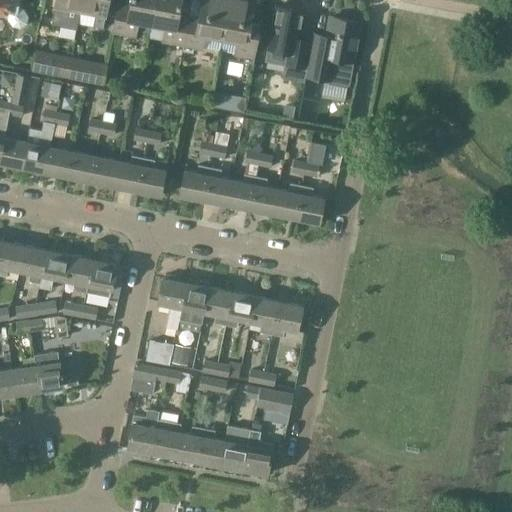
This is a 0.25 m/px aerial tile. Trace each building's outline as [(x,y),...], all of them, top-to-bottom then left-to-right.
[(0,0),(0,12),(7,14),(8,19),(12,25),(19,26),(26,22),(27,15),(23,8),(18,5),(18,0),(0,0)] [(55,0),(51,24),(76,29),(80,9),(81,0),(55,0)] [(81,0),(80,9),(96,11),(93,26),(103,28),(108,0),(81,0)] [(119,0),(118,0),(113,31),(135,35),(138,21),(151,24),(155,0),(129,0),(129,2),(119,0)] [(155,0),(151,24),(166,27),(163,41),(184,45),(189,18),(190,14),(179,12),(181,0),(155,0)] [(184,45),(183,50),(193,52),(194,47),(202,48),(203,46),(219,49),(228,0),(202,0),(199,20),(189,18),(184,45)] [(228,0),(219,49),(236,53),(236,55),(244,56),(243,61),(253,63),(259,32),(250,30),(255,1),(254,0),(228,0)] [(277,5),(267,61),(285,65),(286,63),(306,67),(311,39),(300,37),(305,10),(277,5)] [(328,35),(316,33),(308,76),(349,83),(361,21),(332,16),(328,35)] [(32,69),(67,76),(71,56),(36,49),(32,69)] [(71,56),(67,76),(103,83),(107,63),(71,56)] [(14,103),(11,102),(9,113),(21,115),(29,76),(19,74),(14,103)] [(58,100),(61,85),(51,83),(48,99),(58,100)] [(0,155),(4,136),(9,113),(11,102),(0,99),(0,155)] [(285,105),(283,118),(292,119),(294,106),(285,105)] [(21,166),(45,171),(50,146),(55,122),(57,111),(44,109),(42,120),(43,120),(41,129),(31,127),(28,141),(27,141),(21,166)] [(57,111),(55,122),(67,125),(70,114),(57,111)] [(90,131),(103,133),(105,121),(92,118),(90,131)] [(105,121),(103,133),(115,136),(118,124),(105,121)] [(135,139),(147,142),(150,130),(137,127),(135,139)] [(150,130),(147,142),(160,145),(163,133),(150,130)] [(0,155),(0,161),(21,166),(27,141),(4,136),(0,155)] [(199,152),(212,155),(215,143),(202,140),(199,152)] [(215,143),(212,155),(225,158),(228,146),(215,143)] [(45,171),(69,176),(74,151),(50,146),(45,171)] [(246,162),(259,164),(261,152),(248,150),(246,162)] [(69,176),(91,180),(96,155),(74,151),(69,176)] [(261,152),(259,164),(272,167),(274,155),(261,152)] [(91,180),(114,185),(119,160),(96,155),(91,180)] [(114,185),(137,190),(143,158),(133,155),(131,162),(119,160),(114,185)] [(143,158),(137,190),(160,194),(165,169),(152,166),(154,160),(143,158)] [(291,170),(304,173),(306,162),(293,159),(291,170)] [(306,162),(304,173),(316,175),(319,165),(315,164),(307,162),(306,162)] [(179,194),(203,199),(209,167),(199,165),(197,172),(184,169),(179,194)] [(203,199),(226,204),(231,179),(219,176),(220,169),(209,167),(203,199)] [(226,204),(249,208),(255,176),(245,174),(243,181),(231,179),(226,204)] [(249,208),(272,213),(277,188),(264,185),(266,179),(255,176),(249,208)] [(272,213),(295,218),(301,185),(290,182),(288,190),(277,188),(272,213)] [(301,185),(295,218),(318,222),(323,197),(311,195),(313,187),(301,185)] [(9,268),(19,270),(25,245),(2,240),(0,248),(0,275),(7,277),(9,268)] [(30,281),(41,283),(48,249),(25,245),(19,270),(32,272),(30,281)] [(56,277),(66,279),(71,254),(48,249),(41,283),(40,288),(53,291),(56,277)] [(75,291),(87,294),(94,259),(71,254),(66,279),(77,281),(75,291)] [(94,259),(87,294),(110,298),(117,263),(94,259)] [(177,331),(177,329),(182,307),(187,282),(178,280),(177,276),(166,274),(165,278),(163,277),(158,302),(171,305),(166,328),(177,331)] [(204,312),(205,312),(210,287),(209,287),(210,283),(199,280),(196,284),(187,282),(182,307),(179,320),(201,324),(204,312)] [(215,324),(226,326),(228,317),(233,291),(210,287),(205,312),(217,314),(215,324)] [(240,319),(251,321),(256,296),(233,291),(228,317),(226,326),(238,328),(240,319)] [(260,332),(272,334),(279,301),(256,296),(251,321),(262,323),(260,332)] [(56,300),(36,303),(37,316),(58,313),(56,300)] [(64,312),(82,316),(85,305),(66,301),(64,312)] [(279,301),(272,334),(284,336),(285,328),(297,331),(302,306),(279,301)] [(37,316),(36,303),(15,306),(17,319),(37,316)] [(85,305),(82,316),(98,319),(100,308),(85,305)] [(8,307),(0,308),(0,321),(10,320),(8,307)] [(66,317),(58,315),(53,315),(57,337),(68,335),(66,317)] [(42,318),(29,320),(31,332),(44,330),(42,318)] [(31,332),(29,320),(16,322),(18,334),(31,332)] [(146,360),(170,365),(171,362),(172,354),(173,349),(174,344),(164,342),(164,343),(155,341),(155,340),(151,339),(146,360)] [(172,354),(171,362),(173,362),(173,365),(182,367),(183,364),(187,365),(190,352),(173,349),(172,354)] [(60,352),(35,356),(40,389),(63,386),(62,380),(79,378),(76,358),(61,360),(60,352)] [(24,366),(12,367),(16,393),(40,389),(35,356),(23,358),(24,366)] [(203,371),(216,373),(218,363),(205,360),(203,371)] [(155,378),(166,380),(168,369),(136,363),(133,378),(154,383),(155,378)] [(218,363),(216,373),(228,376),(231,365),(218,363)] [(12,367),(0,369),(0,395),(16,393),(12,367)] [(191,374),(168,369),(166,380),(178,383),(176,391),(187,393),(191,374)] [(249,380),(262,383),(264,372),(251,369),(249,380)] [(276,374),(264,372),(262,383),(274,385),(276,374)] [(200,388),(212,390),(215,379),(202,377),(200,388)] [(215,379),(212,390),(225,393),(227,382),(215,379)] [(246,396),(258,398),(261,387),(248,385),(246,396)] [(261,387),(258,398),(257,405),(280,410),(283,392),(261,387)] [(128,447),(151,452),(156,426),(157,419),(159,411),(148,408),(147,417),(134,414),(132,422),(128,447)] [(157,419),(156,426),(151,452),(174,456),(179,431),(180,423),(171,421),(157,419)] [(226,440),(221,465),(244,469),(252,429),(240,427),(228,425),(226,440)] [(174,456),(197,461),(202,435),(203,429),(193,427),(192,433),(179,431),(174,456)] [(197,461),(221,465),(226,440),(215,437),(217,431),(203,429),(202,435),(197,461)] [(252,429),(244,469),(267,473),(273,442),(259,440),(261,431),(252,429)]
